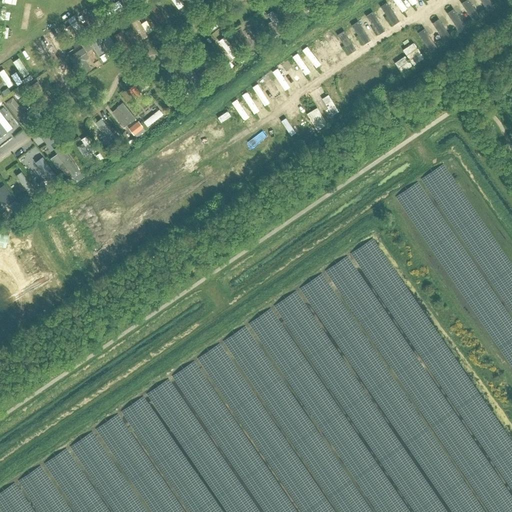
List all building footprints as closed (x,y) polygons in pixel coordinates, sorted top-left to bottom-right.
[(168,0),(176,8),(184,0),(168,0)] [(155,5),(146,8),(153,24),(162,20),(155,5)] [(271,11),(262,14),(270,36),(275,34),(273,28),(277,26),(271,11)] [(138,38),(151,33),(144,15),(130,21),(138,38)] [(112,34),(114,45),(123,43),(121,32),(112,34)] [(55,51),(61,47),(54,37),(48,41),(55,51)] [(97,41),(91,43),(96,57),(102,54),(97,41)] [(82,76),(91,69),(85,60),(89,57),(83,48),(70,57),(82,76)] [(17,57),(10,62),(19,77),(26,73),(17,57)] [(26,68),(32,65),(29,59),(23,62),(26,68)] [(2,68),(0,68),(0,78),(6,88),(12,84),(2,68)] [(187,70),(176,81),(188,95),(200,84),(187,70)] [(162,106),(168,102),(159,88),(153,92),(162,106)] [(25,114),(12,97),(6,103),(19,119),(25,114)] [(31,161),(42,175),(48,170),(37,156),(31,161)] [(19,170),(14,173),(27,192),(32,189),(19,170)] [(0,175),(0,189),(6,200),(13,196),(0,175)]
